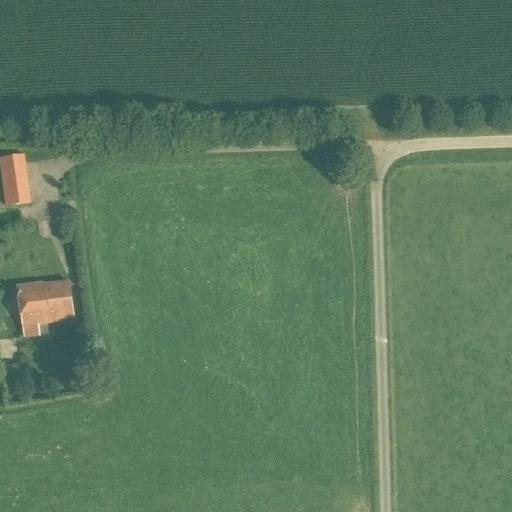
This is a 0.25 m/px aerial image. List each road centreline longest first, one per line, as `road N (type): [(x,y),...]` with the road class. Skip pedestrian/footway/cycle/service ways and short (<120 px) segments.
road 1 (unclassified): [(73,141),(511,130)]
road 2 (unknown): [(372,134),(386,511)]
